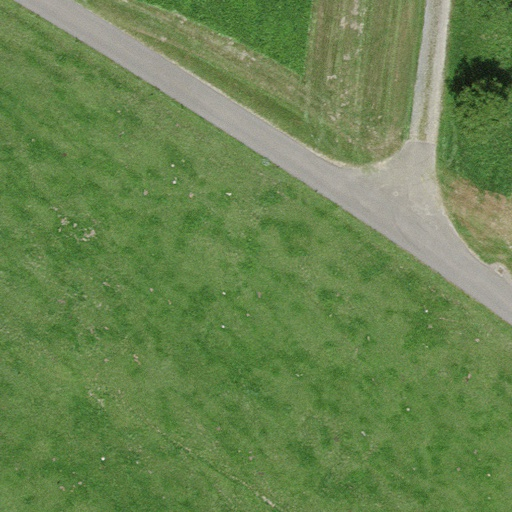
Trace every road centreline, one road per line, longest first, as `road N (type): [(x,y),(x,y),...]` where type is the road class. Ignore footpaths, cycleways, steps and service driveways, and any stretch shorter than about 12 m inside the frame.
road 1 (unclassified): [(43,0),(410,232),(511,307)]
road 2 (track): [(410,232),(438,0)]
